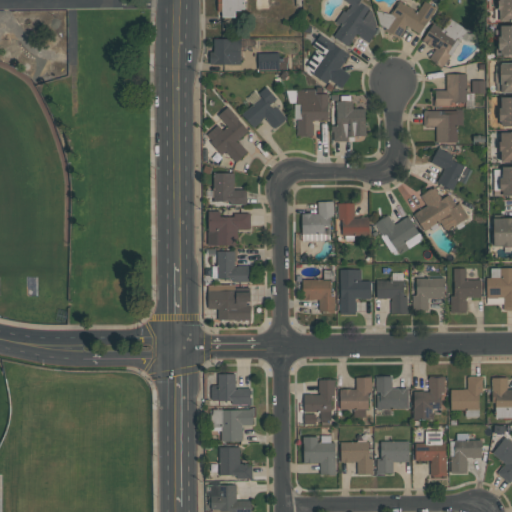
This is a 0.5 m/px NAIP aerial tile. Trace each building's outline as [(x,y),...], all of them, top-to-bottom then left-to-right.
[(235,17),(235,11),(245,10),(244,0),(218,0),(219,18),(235,17)] [(333,37),(348,46),(356,34),(367,42),(382,20),(358,4),(360,0),(343,0),(344,0),(349,3),(336,23),(340,26),(333,37)] [(511,0),(498,0),(498,21),(511,20),(511,0)] [(381,11),(374,23),(400,37),(406,26),(420,34),(435,7),(424,1),(418,11),(398,1),(390,16),(381,11)] [(511,54),(511,24),(499,25),(499,55),(511,54)] [(311,73),(326,84),(329,80),(341,88),(350,75),(340,68),(350,55),(320,34),(311,47),(316,50),(308,61),(316,66),(311,73)] [(241,39),(213,38),(213,51),(210,51),(210,64),(240,65),(241,39)] [(258,70),(279,69),(279,52),(257,53),(258,70)] [(511,62),(499,63),(500,93),(511,92),(511,62)] [(446,74),(446,90),(434,90),(435,104),(466,104),(466,74),(446,74)] [(253,128),(264,118),(274,129),(287,119),(273,102),(276,99),(266,86),(255,96),(258,100),(241,114),(253,128)] [(328,120),(327,93),(315,94),(315,89),(294,89),(294,97),(289,97),(289,102),(295,102),(295,136),(313,136),(313,120),(328,120)] [(511,96),(499,97),(500,127),(511,126),(511,96)] [(332,141),(350,141),(350,136),(365,136),(365,108),(352,109),(352,101),(336,101),(336,125),(332,126),(332,141)] [(237,140),(248,131),(228,106),(216,116),(221,123),(205,135),(223,157),(228,153),(235,162),(247,153),(237,140)] [(423,111),(424,126),(435,126),(436,143),(456,142),(456,125),(462,125),(462,110),(423,111)] [(511,162),(511,131),(500,132),(499,162),(511,162)] [(443,168),(437,183),(453,190),(457,180),(465,183),(471,166),(435,151),(431,163),(443,168)] [(511,195),(511,165),(500,166),(500,196),(511,195)] [(213,202),(246,203),(246,189),(234,189),(234,173),(213,173),(213,202)] [(441,199),(434,187),(420,195),(426,206),(415,212),(425,230),(440,222),(445,230),(466,218),(451,193),(441,199)] [(301,240),(331,241),(331,202),(317,201),(317,213),(302,213),(301,240)] [(354,203),(339,203),(339,235),(369,235),(369,217),(354,217),(354,203)] [(237,245),(237,229),(250,229),(250,213),(232,213),(232,217),(219,216),(220,211),(208,211),(207,245),(237,245)] [(421,239),(408,216),(394,224),(388,215),(374,223),(393,256),(421,239)] [(493,247),(511,246),(511,217),(493,218),(493,247)] [(248,265),(234,266),(234,251),(216,251),(217,266),(212,266),(212,280),(248,279),(248,265)] [(486,277),(486,298),(503,298),(503,310),(511,310),(511,267),(490,268),(490,277),(486,277)] [(481,297),(480,279),(465,280),(465,268),(453,268),(453,296),(450,296),(450,312),(466,312),(466,297),(481,297)] [(340,313),(355,313),(355,298),(370,298),(370,281),(361,281),(361,269),(339,269),(340,313)] [(376,280),(376,298),(391,298),(391,314),(407,314),(407,296),(403,296),(402,273),(391,273),(391,280),(376,280)] [(415,278),(416,294),(412,294),(412,311),(428,310),(428,299),(444,298),(444,278),(415,278)] [(302,300),(319,299),(319,311),(333,311),(332,279),(302,280),(302,300)] [(250,320),(250,291),(234,292),(234,285),(207,285),(207,308),(218,308),(218,320),(250,320)] [(235,374),(217,373),(217,385),(211,385),(210,402),(250,403),(251,388),(235,388),(235,374)] [(408,409),(407,388),(391,388),(391,376),(375,376),(376,409),(408,409)] [(481,376),(467,376),(466,390),(451,389),(450,409),(480,410),(481,376)] [(339,389),(340,410),(353,409),(353,417),(369,417),(368,377),(355,377),(355,389),(339,389)] [(413,391),(413,419),(432,419),(432,410),(440,410),(440,394),(444,394),(444,377),(428,377),(428,391),(413,391)] [(492,378),(493,418),(511,417),(511,388),(507,389),(506,377),(492,378)] [(303,394),(304,424),(316,424),(315,412),(320,412),(320,421),(333,420),(332,379),(318,380),(318,394),(303,394)] [(221,441),(242,441),(242,425),(254,425),(253,409),(210,410),(211,431),(221,431),(221,441)] [(414,443),(415,461),(429,460),(429,476),(445,475),(444,430),(424,431),(425,443),(414,443)] [(334,474),(333,435),(319,435),(319,436),(303,437),(303,462),(319,462),(319,474),(334,474)] [(511,442),(503,437),(493,455),(505,462),(497,474),(510,482),(511,478),(511,442)] [(481,440),(450,440),(450,472),(466,473),(467,458),(481,458),(481,440)] [(340,462),(356,462),(357,474),(372,474),(372,458),(369,458),(368,441),(340,442),(340,462)] [(409,441),(380,441),(380,457),(376,457),(376,474),(392,474),(393,462),(408,462),(409,441)] [(252,476),(251,463),(239,464),(239,447),(218,447),(219,477),(252,476)] [(235,485),(210,485),(210,511),(251,511),(251,500),(236,500),(235,485)]
